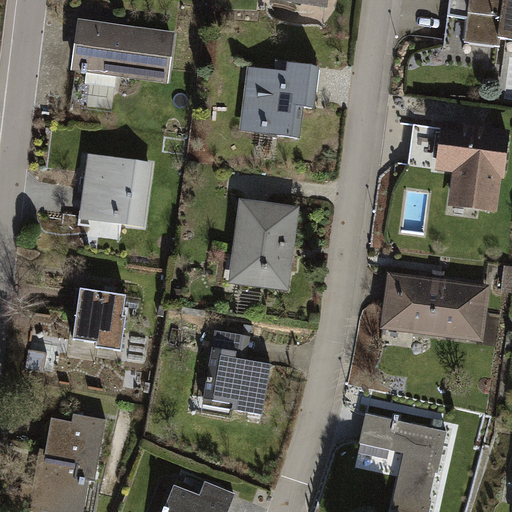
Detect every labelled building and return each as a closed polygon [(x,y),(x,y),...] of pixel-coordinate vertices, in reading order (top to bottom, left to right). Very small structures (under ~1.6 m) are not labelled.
[(511,0),(450,0),(448,17),(468,19),(465,42),(500,47),(501,40),(511,41),(511,0)] [(171,36),(81,25),(75,68),(82,68),(81,73),(86,74),(85,84),(120,88),(121,79),(117,78),(118,73),(166,79),(171,36)] [(276,60),(275,71),(286,72),(287,63),(288,62),(276,60)] [(275,71),(253,68),(246,122),(259,124),(259,127),(267,128),(267,125),(278,126),(277,136),(298,138),(302,107),(313,108),(318,67),(287,63),(286,72),(275,71)] [(239,131),(277,136),(278,126),(267,125),(267,128),(259,127),(259,124),(246,122),(253,68),(248,67),(239,131)] [(508,136),(444,128),(439,165),(459,168),(454,205),(492,210),(497,173),(503,174),(508,136)] [(149,165),(91,157),(88,177),(88,179),(94,180),(92,194),(97,195),(94,219),(141,225),(149,165)] [(88,179),(88,177),(84,176),(78,225),(93,227),(94,219),(97,195),(92,194),(94,180),(88,179)] [(244,252),(240,282),(286,288),(290,255),(281,254),(282,248),(285,248),(286,244),(283,243),(284,229),(293,230),(296,210),(242,203),(236,251),(244,252)] [(290,255),(293,230),(284,229),(283,243),(286,244),(285,248),(282,248),(281,254),(290,255)] [(232,281),(240,282),(244,252),(236,251),(232,281)] [(433,271),(432,282),(443,283),(444,272),(433,271)] [(432,282),(391,277),(385,326),(472,337),(476,306),(484,307),(486,290),(478,289),(478,288),(443,283),(432,282)] [(126,296),(81,290),(74,340),(97,343),(96,348),(121,351),(126,317),(123,317),(126,296)] [(484,307),(476,306),(472,337),(480,339),(484,307)] [(215,331),(213,348),(237,352),(236,359),(247,361),(250,337),(215,331)] [(263,415),(271,365),(247,361),(236,359),(237,352),(213,348),(204,399),(233,404),(232,410),(263,415)] [(107,420),(74,414),(72,422),(56,419),(48,462),(42,461),(37,488),(36,491),(45,492),(42,505),(58,508),(57,511),(82,511),(87,484),(84,484),(85,481),(95,482),(107,420)] [(394,421),(366,415),(360,443),(405,453),(392,510),(401,511),(429,511),(432,501),(430,500),(436,473),(438,473),(447,433),(398,422),(399,417),(395,416),(394,421)] [(200,498),(174,488),(166,508),(165,507),(162,511),(228,511),(235,496),(205,484),(200,498)] [(36,491),(37,488),(24,486),(20,507),(42,511),(41,511),(57,511),(58,508),(42,505),(45,492),(36,491)]
